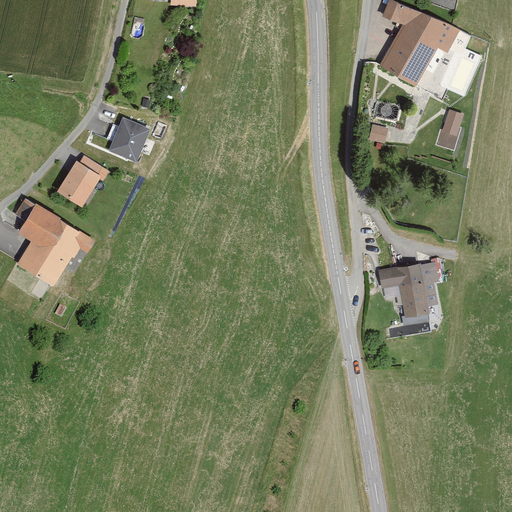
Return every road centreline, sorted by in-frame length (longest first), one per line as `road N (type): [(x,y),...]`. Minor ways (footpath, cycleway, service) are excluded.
road 1 (residential): [(342,305),(357,282),(350,150),(368,0)]
road 2 (tertiary): [(314,0),(324,202),(342,305)]
road 3 (unclassified): [(0,207),(93,107),(124,0)]
road 4 (tertiary): [(342,305),(378,511)]
